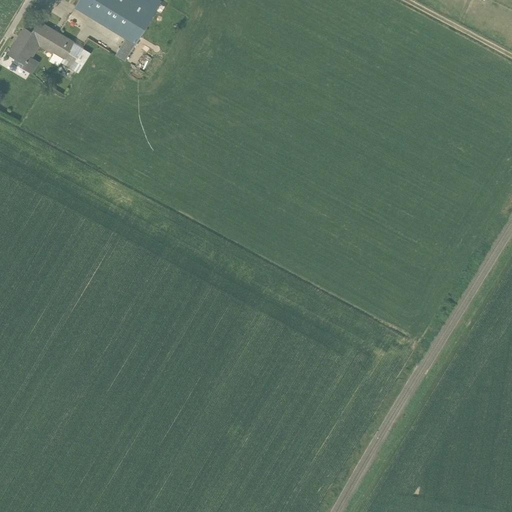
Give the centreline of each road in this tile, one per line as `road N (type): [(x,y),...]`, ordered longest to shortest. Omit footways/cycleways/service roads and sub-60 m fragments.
road 1 (track): [(362,511),(511,257)]
road 2 (track): [(511,57),(403,0)]
